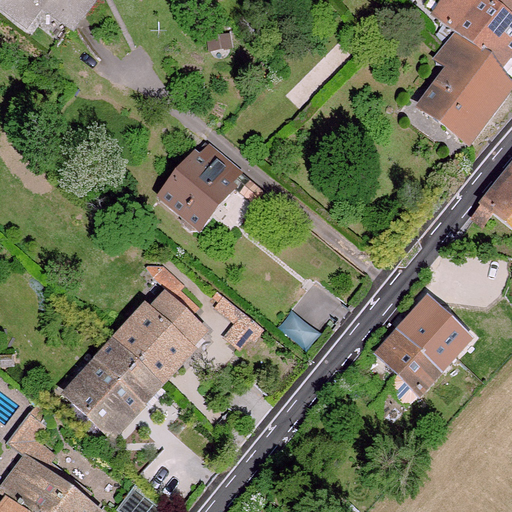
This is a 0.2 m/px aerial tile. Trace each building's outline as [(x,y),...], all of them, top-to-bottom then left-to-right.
[(0,0),(0,1),(29,23),(43,4),(73,27),(92,0),(0,0)] [(508,18),(511,12),(511,0),(455,0),(453,4),(442,21),(462,37),(487,2),(508,18)] [(511,48),(511,12),(508,18),(487,2),(462,37),(499,65),(511,48)] [(230,46),(229,35),(210,37),(211,48),(230,46)] [(511,82),(499,65),(462,37),(443,60),(437,55),(434,59),(451,73),(424,107),(469,141),(511,85),(511,82)] [(197,155),(161,199),(185,219),(185,224),(194,232),(199,230),(202,232),(238,189),(232,184),(242,172),(213,148),(212,148),(202,159),(197,155)] [(232,184),(238,189),(255,203),(265,191),(242,172),(232,184)] [(511,186),(491,210),(483,204),(472,218),(484,226),(494,213),(511,226),(511,186)] [(239,324),(227,338),(242,350),(260,327),(225,299),(218,308),(239,324)] [(127,352),(77,406),(112,439),(208,335),(172,303),(158,318),(139,301),(108,334),(127,352)] [(472,338),(436,304),(386,357),(403,373),(391,385),(391,393),(404,405),(411,404),(464,347),(467,350),(471,346),(468,343),(472,338)] [(0,511),(98,511),(84,503),(90,494),(49,463),(54,455),(35,440),(44,426),(38,422),(47,410),(38,405),(9,444),(26,457),(0,492),(0,511)] [(171,511),(135,485),(117,510),(120,511),(171,511)]
